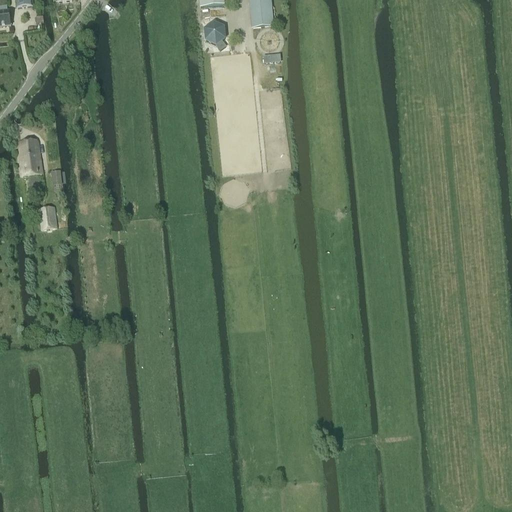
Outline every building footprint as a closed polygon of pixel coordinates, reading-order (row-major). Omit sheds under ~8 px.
[(14,0),(16,10),(33,8),(31,0),(14,0)] [(223,0),(199,0),(200,9),(224,6),(223,0)] [(249,0),(252,29),(272,27),(269,0),(249,0)] [(0,29),(11,28),(9,14),(0,14),(0,29)] [(214,24),(204,31),(206,43),(216,48),(223,43),(226,41),(225,29),(214,24)] [(223,43),(216,48),(221,54),(227,49),(223,43)] [(22,179),(42,177),(38,144),(37,143),(19,145),(22,179)] [(51,173),(52,187),(62,186),(60,173),(51,173)] [(42,233),(57,231),(54,210),(39,212),(42,233)]
